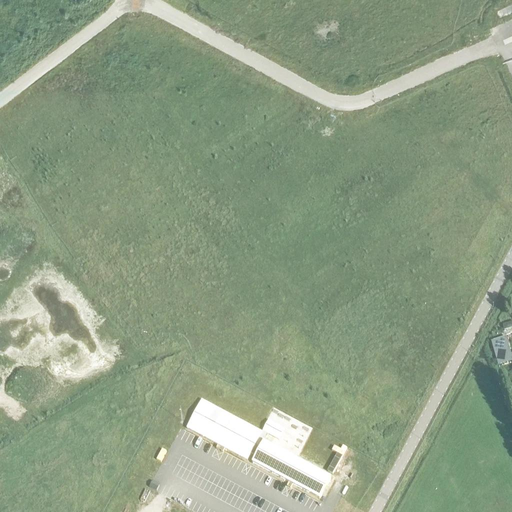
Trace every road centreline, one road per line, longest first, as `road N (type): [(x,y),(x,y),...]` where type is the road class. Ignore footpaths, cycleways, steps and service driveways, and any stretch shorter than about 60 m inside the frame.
road 1 (unclassified): [(511,259),(378,511)]
road 2 (unknown): [(317,511),(192,447),(177,447),(137,511)]
